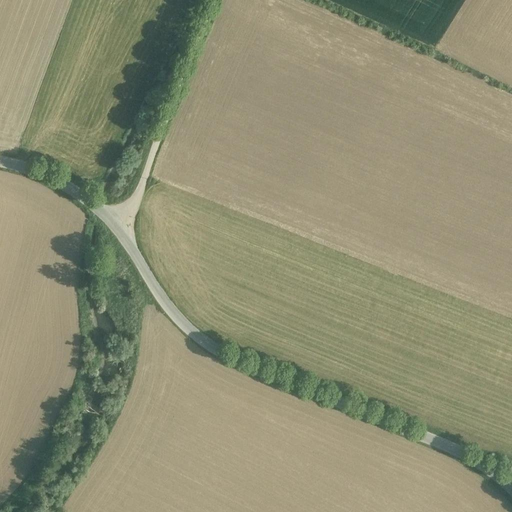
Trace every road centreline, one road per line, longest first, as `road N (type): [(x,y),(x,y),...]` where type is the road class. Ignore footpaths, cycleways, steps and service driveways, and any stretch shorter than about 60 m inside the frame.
road 1 (tertiary): [(511,488),(450,446),(250,369),(196,337),(118,225)]
road 2 (unclassified): [(215,0),(138,194),(118,225)]
road 3 (tertiary): [(118,225),(45,173),(0,159)]
